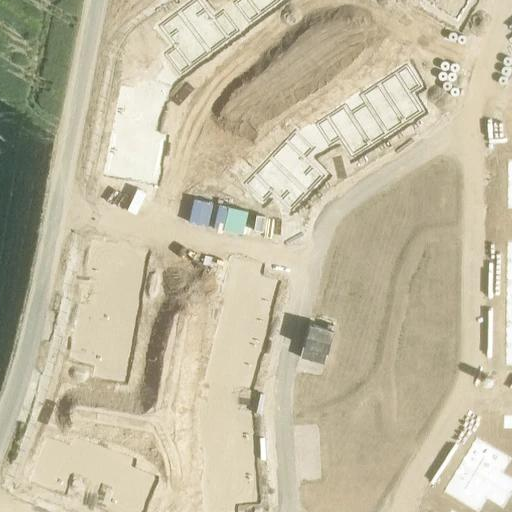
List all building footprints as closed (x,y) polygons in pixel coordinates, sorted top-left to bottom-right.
[(182,15),(207,48),(225,35),(231,43),(242,34),(227,14),(217,21),(201,0),(182,15)] [(258,10),(271,0),(245,0),(237,6),(252,26),(263,18),(258,10)] [(464,17),(474,0),(425,0),(424,3),(436,10),(441,2),(464,17)] [(189,62),(207,48),(182,15),(162,29),(178,50),(168,58),(183,78),(194,70),(189,62)] [(372,50),(362,56),(366,63),(376,56),(372,50)] [(356,70),(366,63),(362,56),(352,63),(356,70)] [(342,79),(332,86),(337,92),(347,86),(342,79)] [(387,95),(407,127),(425,115),(405,83),(387,95)] [(337,92),(332,86),(322,92),(326,99),(337,92)] [(126,94),(122,115),(159,122),(163,101),(126,94)] [(407,127),(387,95),(370,106),(390,138),(407,127)] [(353,117),(373,149),(390,138),(370,106),(353,117)] [(122,115),(118,135),(155,142),(159,122),(122,115)] [(355,161),(373,149),(353,117),(335,129),(355,161)] [(210,123),(208,131),(220,133),(221,125),(210,123)] [(218,141),(220,133),(208,131),(207,139),(218,141)] [(118,135),(114,155),(152,162),(155,142),(118,135)] [(296,151),(280,168),(310,197),(327,179),(308,161),(317,152),(298,135),(289,145),(296,151)] [(148,183),(152,162),(114,155),(110,176),(148,183)] [(197,158),(195,170),(203,171),(205,160),(197,158)] [(293,214),(310,197),(280,168),(264,184),(257,177),(248,188),(266,205),(274,196),(293,214)] [(203,171),(195,170),(193,182),(200,183),(203,171)] [(92,276),(116,280),(114,292),(138,297),(141,283),(132,282),(137,254),(97,247),(92,276)] [(203,290),(211,292),(214,280),(206,278),(203,290)] [(243,278),(238,299),(271,308),(277,287),(243,278)] [(211,292),(203,290),(200,302),(208,304),(211,292)] [(267,327),(271,308),(238,299),(232,319),(268,328),(268,327),(267,327)] [(80,337),(122,345),(126,322),(135,324),(138,310),(113,306),(111,318),(85,313),(80,337)] [(205,312),(198,310),(195,322),(202,324),(205,312)] [(227,339),(262,348),(268,328),(232,319),(227,339)] [(184,336),(181,347),(188,349),(191,338),(184,336)] [(122,345),(80,337),(76,361),(102,366),(100,378),(124,382),(127,369),(118,367),(122,345)] [(262,349),(262,348),(227,339),(222,358),(256,367),(261,348),(262,349)] [(188,349),(181,347),(177,359),(185,361),(188,349)] [(256,367),(222,358),(217,379),(250,388),(256,367)] [(215,443),(253,440),(252,419),(214,421),(215,443)] [(180,433),(180,445),(188,444),(188,432),(180,433)] [(217,463),(255,461),(253,440),(215,443),(217,463)] [(478,440),(462,467),(511,497),(511,479),(497,471),(506,456),(478,440)] [(189,456),(188,444),(180,445),(181,457),(189,456)] [(50,446),(37,484),(64,494),(72,471),(84,475),(93,451),(80,446),(76,455),(50,446)] [(121,489),(113,511),(114,511),(143,511),(154,484),(128,474),(131,465),(118,461),(110,484),(121,489)] [(255,461),(217,463),(218,483),(256,481),(255,461)] [(511,500),(511,497),(462,467),(445,494),(473,511),(481,497),(506,511),(511,500)] [(184,474),(185,486),(192,485),(192,473),(184,474)] [(256,481),(218,483),(220,505),(257,502),(256,481)] [(193,497),(192,485),(185,486),(185,498),(193,497)]
